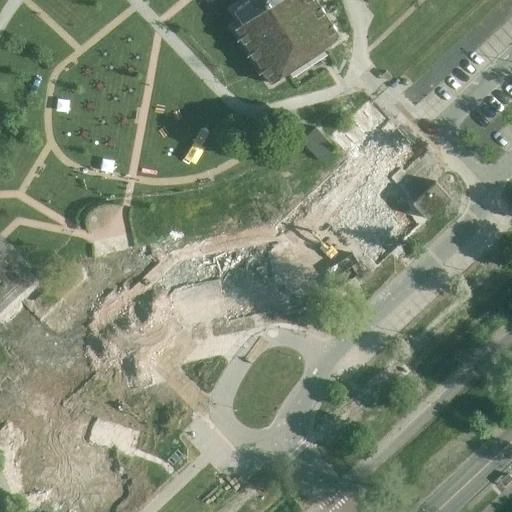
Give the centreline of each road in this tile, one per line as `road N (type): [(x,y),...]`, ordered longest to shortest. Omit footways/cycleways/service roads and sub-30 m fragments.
road 1 (residential): [(367,79),(274,110),(250,110),(221,93),(134,0)]
road 2 (residential): [(324,356),(484,206),(487,190)]
road 3 (residential): [(236,433),(220,413),(248,351),(278,336),(324,356)]
